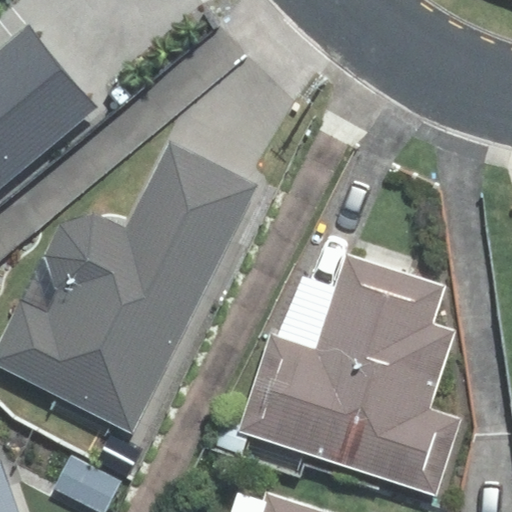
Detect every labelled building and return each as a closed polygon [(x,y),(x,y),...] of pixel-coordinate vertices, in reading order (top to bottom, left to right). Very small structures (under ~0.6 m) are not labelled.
[(1,67),(45,51),(27,0),(0,0),(0,138),(22,131),(1,67)] [(72,219),(55,252),(64,282),(72,285),(59,312),(34,298),(5,355),(142,426),(267,181),(181,138),(135,226),(103,209),(72,219)] [(281,324),(250,422),(447,487),(472,411),(440,401),(467,322),(444,314),(457,277),(358,244),(327,340),(281,324)] [(246,448),(255,426),(230,417),(221,439),(246,448)] [(80,450),(63,482),(111,508),(128,476),(80,450)] [(0,511),(31,511),(11,454),(0,458),(0,511)] [(362,511),(277,484),(268,511),(362,511)]
